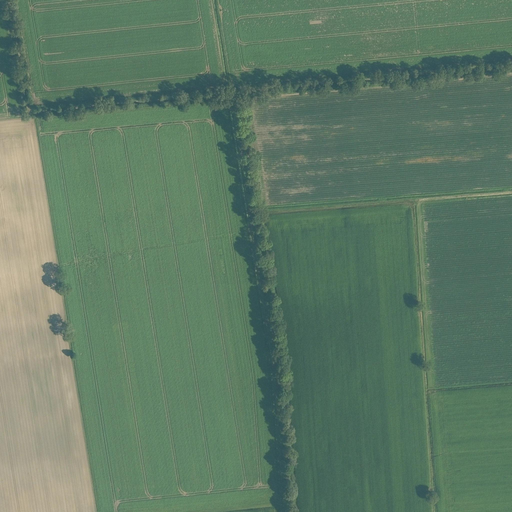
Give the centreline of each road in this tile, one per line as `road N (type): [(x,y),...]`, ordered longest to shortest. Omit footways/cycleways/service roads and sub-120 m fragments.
road 1 (track): [(8,0),(33,110),(234,92)]
road 2 (track): [(234,92),(511,64)]
